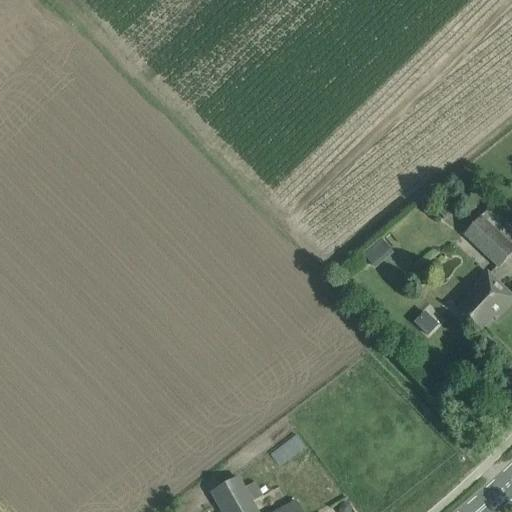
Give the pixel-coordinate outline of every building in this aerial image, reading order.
[(499,268),(511,254),(511,246),(481,217),(464,235),(499,268)] [(381,240),(363,255),(372,266),(390,250),(381,240)] [(511,302),(511,296),(500,285),(487,273),(476,285),(479,288),(458,310),(480,331),(501,308),(504,311),(511,302)] [(425,313),(415,323),(428,336),(438,325),(425,313)] [(465,384),(452,395),(468,414),(481,403),(465,384)] [(278,464),(304,446),(297,436),(271,453),(278,464)] [(300,511),(295,502),(277,511),(257,511),(252,503),(264,496),(255,482),(244,488),(237,477),(211,492),(222,511),(300,511)]
